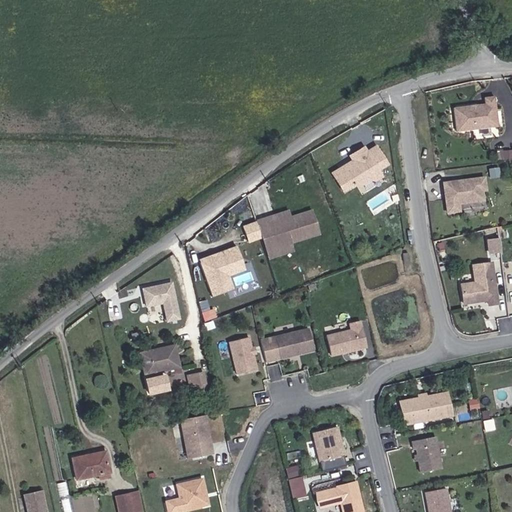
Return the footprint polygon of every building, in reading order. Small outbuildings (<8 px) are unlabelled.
[(485,98),(486,105),(454,108),(457,133),(500,128),(498,112),(496,97),(485,98)] [(368,149),(365,144),(349,155),(352,159),(331,171),(344,192),(363,181),(366,185),(375,178),(377,182),(385,177),(383,172),(384,172),(382,169),(390,164),(377,144),(368,149)] [(511,149),(499,149),(499,157),(511,157),(511,149)] [(486,201),(484,191),(488,190),(486,175),(442,181),(444,193),(445,203),(446,213),(462,211),(461,204),(486,201)] [(289,209),(257,219),(268,251),(270,259),(295,251),(292,243),(300,240),(321,234),(313,208),(291,215),(289,209)] [(489,252),(503,251),(502,235),(487,236),(489,252)] [(199,258),(205,275),(212,296),(235,289),(230,275),(248,268),(239,243),(199,258)] [(494,305),(489,264),(470,266),(472,283),(458,286),(461,304),(476,302),(478,299),(484,298),(486,306),(494,305)] [(236,285),(253,278),(249,268),(232,274),(236,285)] [(181,319),(174,283),(143,288),(147,306),(164,305),(166,324),(181,319)] [(362,347),(356,321),(346,323),(347,330),(323,335),(328,355),(362,347)] [(310,349),(305,328),(271,336),(276,357),(310,349)] [(247,346),(245,335),(225,340),(233,373),(253,368),(249,353),(247,346)] [(166,365),(178,363),(173,341),(139,350),(143,372),(150,370),(151,374),(144,377),(147,389),(165,384),(162,372),(157,373),(156,368),(166,365)] [(180,370),(178,363),(166,365),(168,372),(180,370)] [(202,368),(193,370),(196,388),(205,386),(202,368)] [(196,388),(193,370),(187,372),(189,389),(196,388)] [(442,392),(396,402),(400,424),(446,416),(442,392)] [(216,452),(209,413),(184,418),(190,447),(199,445),(200,455),(216,452)] [(339,455),(332,426),(308,431),(314,460),(339,455)] [(436,469),(430,437),(407,441),(408,449),(411,449),(412,455),(413,461),(415,473),(436,469)] [(109,459),(105,438),(70,445),(75,466),(94,461),(109,459)] [(110,467),(109,459),(94,461),(96,470),(110,467)] [(294,497),(307,494),(300,463),(287,466),(294,497)] [(212,505),(206,479),(180,485),(186,511),(212,505)] [(316,490),(330,485),(329,480),(314,485),(316,490)] [(357,511),(350,482),(332,486),(338,511),(357,511)] [(128,483),(115,485),(119,506),(133,504),(128,483)] [(445,511),(441,488),(420,492),(423,511),(445,511)] [(49,511),(43,490),(24,494),(27,511),(49,511)] [(63,508),(71,507),(70,495),(62,495),(63,508)]
